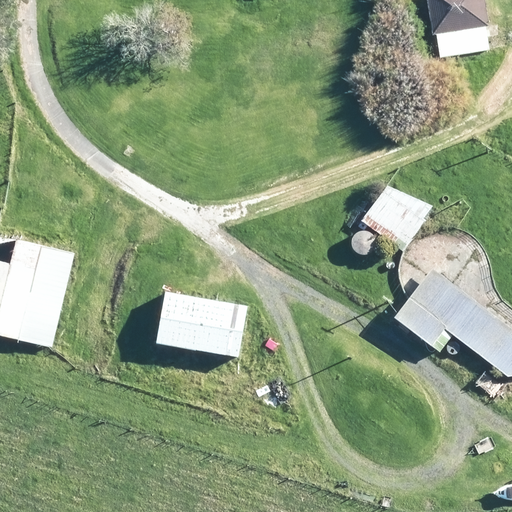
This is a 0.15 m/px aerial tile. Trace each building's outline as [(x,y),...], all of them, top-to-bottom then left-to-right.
[(484,0),(428,0),(437,62),(492,54),(484,0)] [(390,189),(365,223),(404,251),(429,217),(390,189)] [(74,253),(0,237),(0,338),(53,350),(74,253)] [(511,333),(427,271),(391,322),(432,352),(443,336),(505,379),(511,378),(511,333)] [(240,361),(247,309),(163,297),(156,349),(240,361)]
